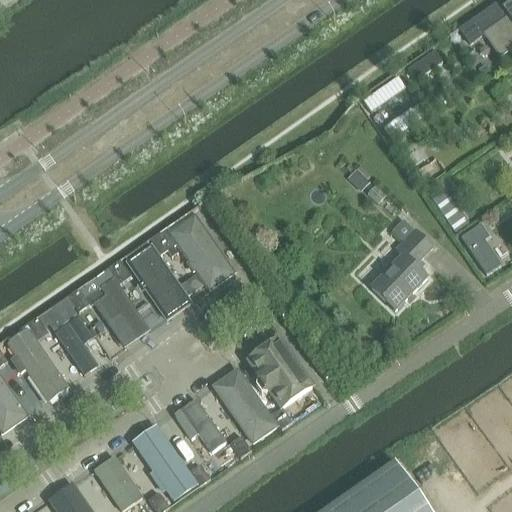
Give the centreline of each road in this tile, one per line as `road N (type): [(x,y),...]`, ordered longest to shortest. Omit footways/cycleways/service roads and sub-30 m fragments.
road 1 (secondary): [(0,238),(342,0)]
road 2 (residential): [(199,511),(511,295)]
road 3 (secondary): [(281,0),(0,196)]
road 4 (residential): [(4,511),(190,382)]
road 5 (residential): [(167,349),(0,466)]
